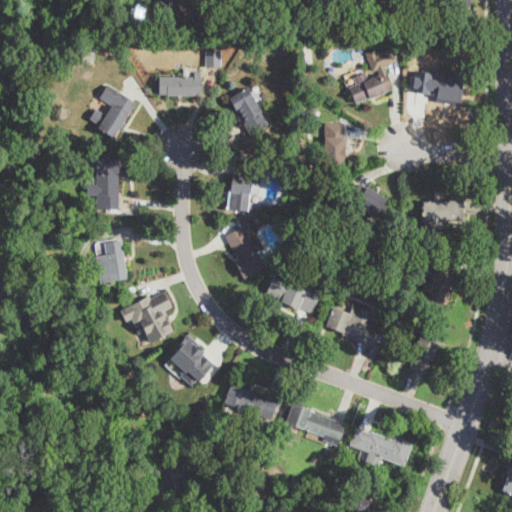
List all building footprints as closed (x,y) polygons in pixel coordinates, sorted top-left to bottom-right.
[(201,0),(200,9),(189,8),(190,4),(153,0),(201,0)] [(436,34),(420,34),(420,23),(436,23),(436,34)] [(96,43),(96,52),(86,51),(87,42),(96,43)] [(365,72),(368,79),(380,74),(378,69),(373,71),(366,53),(373,50),(374,53),(391,46),(396,59),(383,64),(393,89),(354,104),(347,86),(355,84),(352,77),(365,72)] [(221,52),(221,67),(206,67),(206,51),(221,52)] [(200,72),(200,77),(203,77),(202,95),(159,94),(159,76),(194,77),(194,72),(200,72)] [(463,75),(460,102),(438,99),(439,92),(431,90),(431,94),(412,91),(413,85),(417,85),(418,78),(453,82),(454,74),(463,75)] [(269,124),(251,135),(229,99),(248,88),(269,124)] [(121,129),(116,139),(98,128),(119,92),(137,103),(121,129)] [(346,138),(345,158),(344,158),(344,167),(316,166),(317,151),(324,151),(325,123),(346,124),(346,138)] [(120,209),(97,209),(97,156),(122,156),(122,175),(120,175),(120,209)] [(259,164),(256,178),(253,178),(247,211),(228,208),(236,160),(259,164)] [(366,188),(367,187),(389,200),(378,219),(350,201),(359,183),(366,188)] [(425,220),(423,220),(423,202),(449,202),(449,200),(463,200),(463,220),(425,220)] [(264,267),(243,277),(234,260),(236,259),(225,235),(244,226),(264,267)] [(127,278),(101,282),(97,256),(105,254),(104,243),(121,240),(127,278)] [(450,288),(447,305),(428,301),(436,259),(454,262),(450,288)] [(274,276),(305,290),(307,285),(321,292),(312,313),(300,307),(299,310),(278,301),(276,300),(277,298),(266,293),(274,276)] [(166,290),(175,305),(166,310),(175,327),(151,340),(143,326),(136,330),(124,307),(151,292),(154,297),(166,290)] [(332,305),(349,312),(352,306),(360,310),(361,307),(372,311),(366,324),(383,331),(381,336),(377,334),(371,347),(344,336),(346,332),(324,323),(332,305)] [(435,342),(427,372),(409,367),(421,322),(439,327),(435,342)] [(189,332),(207,349),(202,354),(212,363),(193,384),(183,375),(186,371),(168,354),(189,332)] [(232,384),(249,391),(250,388),(280,401),(271,420),(259,415),(257,418),(224,403),(232,384)] [(345,424),(337,445),(323,440),(324,438),(285,423),(292,404),(345,424)] [(359,430),(368,433),(369,431),(392,439),(394,435),(413,443),(404,466),(381,457),(377,467),(364,462),(368,452),(349,445),(355,429),(359,430)] [(511,493),(503,491),(511,464),(511,493)] [(375,501),(370,511),(345,511),(348,507),(351,509),(357,494),(375,501)]
